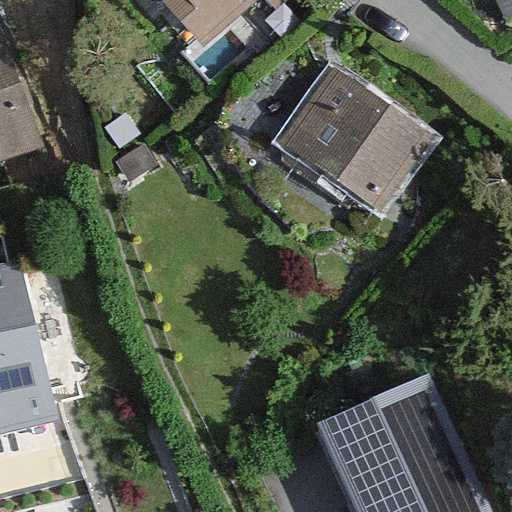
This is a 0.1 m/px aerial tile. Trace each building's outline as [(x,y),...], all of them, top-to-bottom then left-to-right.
[(259,0),(194,0),(225,32),(259,0)] [(5,26),(0,27),(0,169),(54,147),(5,26)] [(455,139),(340,63),(286,144),(400,220),(455,139)] [(23,253),(0,257),(0,407),(51,398),(23,253)] [(499,511),(435,369),(320,421),(361,511),(499,511)]
